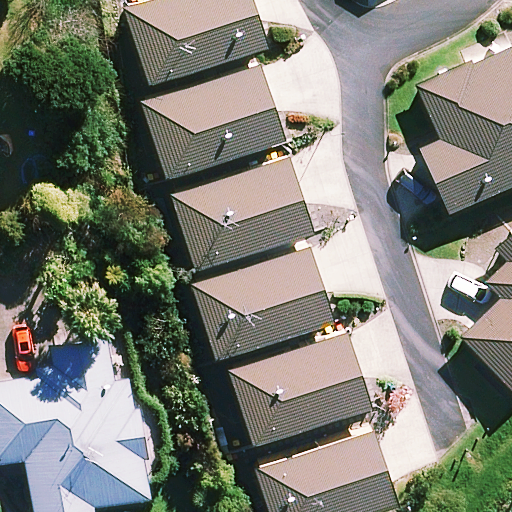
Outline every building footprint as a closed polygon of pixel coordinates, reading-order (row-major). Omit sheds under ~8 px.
[(263,38),(251,0),(123,0),(146,74),(263,38)] [(511,178),(511,42),(418,85),(440,135),(419,144),(447,207),(511,178)] [(281,129),(258,57),(140,95),(164,167),(281,129)] [(309,222),(286,149),(170,186),(193,258),(309,222)] [(511,234),(499,247),(507,255),(485,277),(502,294),(461,334),(511,385),(511,234)] [(330,310),(308,238),(191,275),(213,347),(330,310)] [(367,396),(344,323),(227,361),(250,434),(367,396)] [(134,426),(119,329),(50,340),(54,365),(0,373),(0,459),(26,455),(34,511),(93,511),(91,497),(150,488),(140,425),(134,426)] [(336,511),(394,493),(370,420),(252,459),(270,511),(336,511)]
